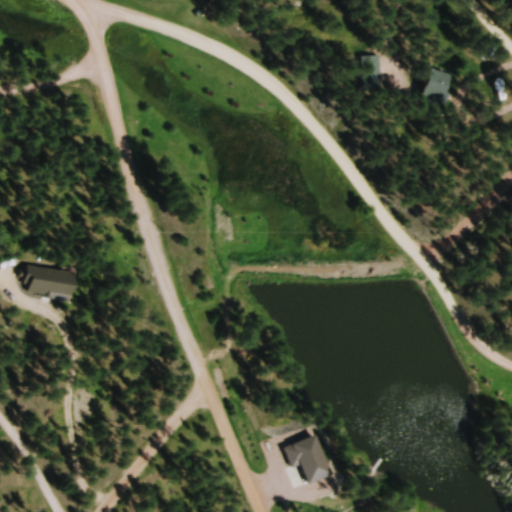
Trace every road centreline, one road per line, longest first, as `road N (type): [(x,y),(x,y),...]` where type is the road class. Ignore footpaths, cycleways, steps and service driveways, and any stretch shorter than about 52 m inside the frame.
road 1 (residential): [(60,0),(100,66),(172,315),(259,511)]
road 2 (residential): [(67,5),(188,39),(262,80),(387,215)]
road 3 (residential): [(511,183),(440,253),(418,251),(387,215)]
road 4 (residential): [(440,253),(511,400)]
road 5 (residential): [(208,397),(109,511)]
